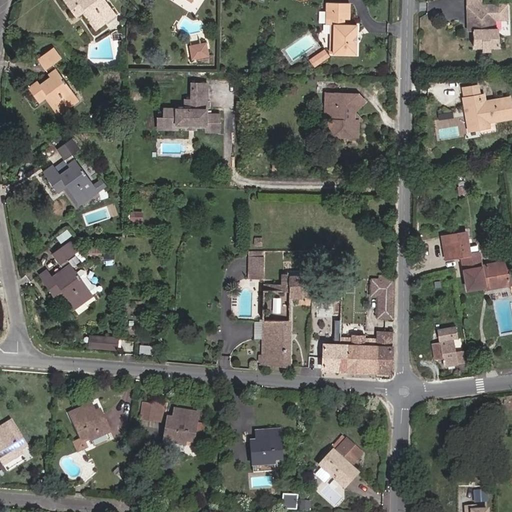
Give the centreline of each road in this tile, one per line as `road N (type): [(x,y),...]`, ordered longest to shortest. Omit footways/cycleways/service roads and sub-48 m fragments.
road 1 (residential): [(406,383),(407,0)]
road 2 (residential): [(19,356),(399,391)]
road 3 (residential): [(0,492),(132,500)]
road 4 (residential): [(0,227),(19,356)]
